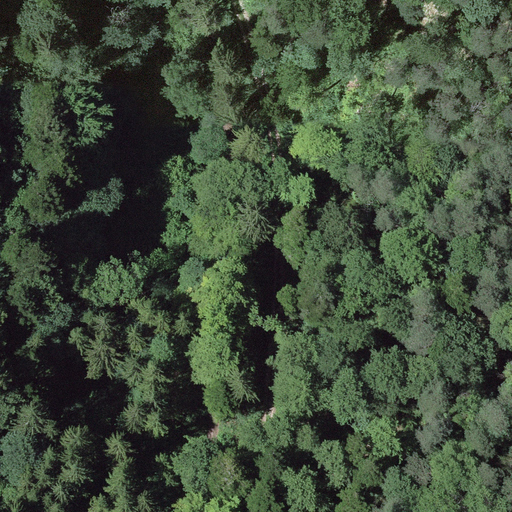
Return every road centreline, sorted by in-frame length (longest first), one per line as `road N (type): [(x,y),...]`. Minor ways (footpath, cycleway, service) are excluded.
road 1 (track): [(236,0),(279,132),(268,511)]
road 2 (track): [(195,0),(229,122),(234,206),(203,511)]
